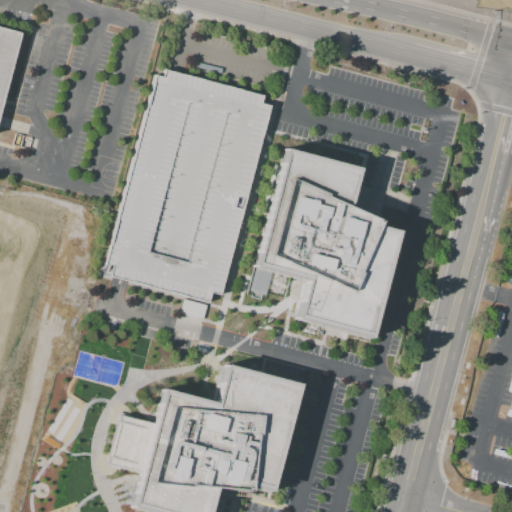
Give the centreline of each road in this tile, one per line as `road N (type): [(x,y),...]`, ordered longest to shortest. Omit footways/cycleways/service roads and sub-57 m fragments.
road 1 (tertiary): [(399,511),(476,228)]
road 2 (primary): [(181,0),(411,58)]
road 3 (primary): [(511,37),(357,0)]
road 4 (tertiary): [(476,228),(511,88)]
